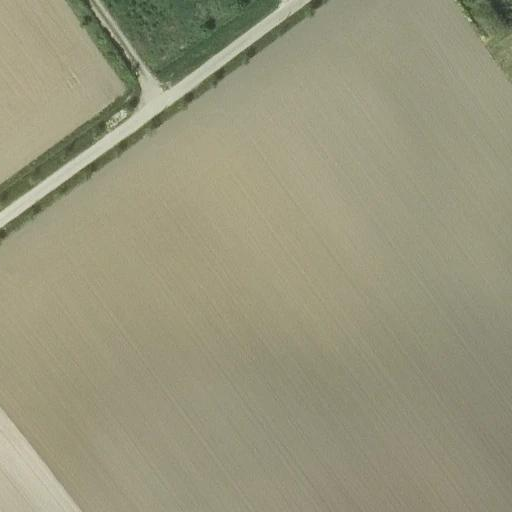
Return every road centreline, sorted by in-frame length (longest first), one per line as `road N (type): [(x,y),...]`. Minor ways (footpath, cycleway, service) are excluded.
road 1 (unclassified): [(0,221),(300,0)]
road 2 (track): [(166,99),(95,0)]
